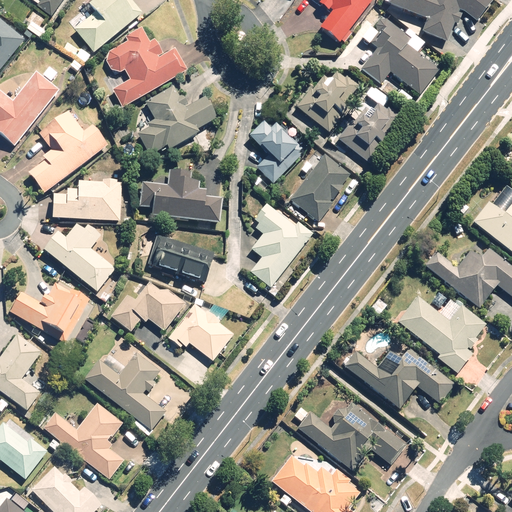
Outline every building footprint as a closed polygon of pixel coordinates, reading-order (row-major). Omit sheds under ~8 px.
[(50,19),(64,0),(34,0),(39,4),(36,9),(50,19)] [(92,57),(140,16),(129,3),(133,0),(89,0),(93,5),(86,11),(91,16),(71,33),(92,57)] [(310,0),(318,6),(315,10),(327,20),(317,32),(335,47),(374,0),(373,0),(310,0)] [(388,0),(385,10),(423,22),(418,37),(445,46),(452,27),(456,28),(459,18),(458,17),(459,13),(461,14),(475,25),(493,3),(489,0),(388,0)] [(439,72),(415,55),(423,45),(413,38),(410,41),(383,21),(369,40),(373,43),(369,48),(374,51),(358,73),(380,89),(388,78),(419,99),(439,72)] [(0,71),(23,42),(0,23),(0,71)] [(118,75),(119,75),(123,73),(127,80),(110,90),(121,110),(186,74),(173,52),(161,58),(153,44),(147,47),(138,31),(121,41),(125,47),(108,56),(108,57),(107,57),(107,58),(106,59),(105,60),(105,61),(105,62),(104,63),(104,64),(104,65),(104,66),(105,67),(105,68),(105,69),(105,70),(106,70),(106,71),(107,72),(108,72),(108,73),(109,74),(110,74),(111,75),(112,75),(113,75),(114,75),(115,76),(116,76),(117,75),(118,75)] [(0,141),(13,152),(58,92),(35,74),(12,105),(0,96),(0,141)] [(310,92),(295,112),(328,137),(338,124),(336,122),(345,111),(339,107),(346,97),(355,103),(365,90),(347,76),(344,81),(336,75),(328,85),(322,80),(312,93),(310,92)] [(138,138),(150,160),(165,151),(166,154),(198,136),(196,134),(217,123),(204,100),(186,111),(179,99),(177,100),(171,89),(144,105),(153,121),(144,126),(148,132),(138,138)] [(371,89),(365,98),(382,110),(388,100),(371,89)] [(398,92),(393,100),(406,109),(412,101),(398,92)] [(351,120),(335,143),(370,167),(401,122),(386,111),(384,114),(377,109),(370,118),(365,115),(358,125),(351,120)] [(41,199),(107,149),(91,128),(81,135),(67,116),(38,138),(51,155),(39,163),(42,166),(25,179),(41,199)] [(255,173),(272,188),(301,157),(288,144),(291,141),(275,125),(269,131),(262,125),(247,140),(258,150),(255,153),(265,162),(255,173)] [(323,158),(288,205),(317,227),(331,208),(329,206),(343,189),(341,187),(348,177),(323,158)] [(150,212),(149,220),(220,226),(222,201),(206,199),(206,193),(198,192),(199,185),(191,184),(192,176),(167,174),(165,189),(140,186),(137,210),(150,212)] [(50,199),(49,224),(118,226),(119,188),(76,186),(76,192),(66,192),(65,200),(50,199)] [(511,203),(501,218),(487,207),(471,226),(511,258),(511,203)] [(269,293),(312,238),(295,225),(292,229),(266,209),(253,225),(257,229),(254,233),(260,238),(248,254),(258,262),(247,276),(269,293)] [(57,234),(41,255),(95,296),(114,272),(90,254),(100,241),(86,230),(83,235),(75,229),(66,241),(57,234)] [(159,239),(148,271),(197,289),(199,285),(204,287),(214,259),(159,239)] [(431,253),(419,269),(480,314),(497,291),(511,302),(511,271),(487,252),(479,263),(469,255),(456,272),(431,253)] [(125,298),(107,320),(127,336),(137,324),(141,327),(144,324),(161,338),(185,308),(151,281),(132,304),(125,298)] [(20,295),(8,316),(64,348),(89,304),(56,285),(48,299),(42,296),(37,305),(20,295)] [(417,300),(396,327),(458,377),(474,357),(469,354),(477,343),(475,342),(486,328),(452,301),(438,318),(417,300)] [(385,310),(376,302),(368,310),(377,318),(385,310)] [(194,310),(166,343),(179,354),(182,351),(185,353),(189,349),(211,367),(234,340),(218,327),(228,315),(214,303),(202,317),(194,310)] [(0,395),(27,415),(41,395),(20,381),(38,356),(15,339),(0,359),(0,395)] [(355,355),(342,371),(396,415),(415,391),(438,409),(455,388),(408,351),(399,362),(389,354),(375,371),(355,355)] [(97,363),(82,383),(149,434),(164,415),(144,399),(154,386),(151,384),(157,376),(133,358),(117,378),(97,363)] [(307,414),(294,430),(350,473),(357,463),(361,466),(370,455),(388,468),(405,447),(351,404),(346,411),(339,410),(334,413),(331,420),(334,426),(329,432),(307,414)] [(54,417),(42,432),(108,484),(123,464),(109,453),(112,449),(107,445),(120,428),(94,408),(75,433),(54,417)] [(0,463),(24,483),(46,455),(28,441),(23,447),(0,428),(0,463)] [(288,460),(269,485),(284,496),(279,503),(291,511),(348,511),(359,496),(346,487),(348,483),(334,472),(330,478),(319,470),(315,475),(303,466),(300,470),(288,460)] [(52,471),(30,493),(48,511),(93,511),(99,507),(82,490),(76,496),(68,488),(71,484),(64,476),(60,480),(52,471)] [(0,511),(17,511),(4,501),(0,505),(0,511)]
